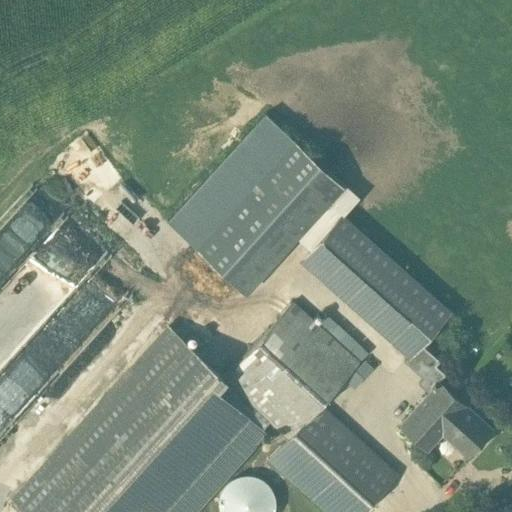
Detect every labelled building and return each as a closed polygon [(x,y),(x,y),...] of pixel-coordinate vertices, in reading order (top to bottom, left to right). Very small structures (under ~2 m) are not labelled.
[(265,112),(167,220),(198,247),(295,140),(295,139),(265,112)] [(295,140),(198,247),(246,292),(342,185),(295,140)] [(301,260),(409,355),(420,342),(449,309),(341,214),(301,260)] [(291,300),(223,375),(271,418),(289,435),(319,403),(320,403),(358,361),(291,300)] [(223,375),(168,326),(13,498),(28,511),(129,511),(138,503),(147,511),(186,511),(271,418),(223,375)] [(440,361),(420,342),(409,355),(404,360),(422,377),(418,382),(429,392),(440,380),(445,374),(435,365),(440,361)] [(491,427),(440,380),(429,392),(400,424),(426,447),(442,430),(468,453),(491,427)] [(320,403),(319,403),(289,435),(269,457),(329,511),(360,511),(396,473),(320,403)] [(224,511),(271,511),(272,476),(225,475),(224,511)]
